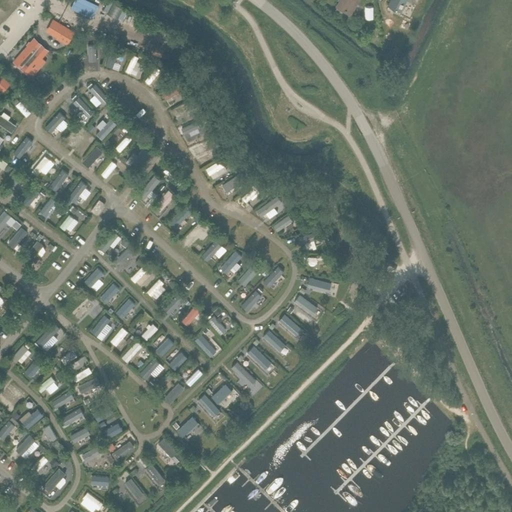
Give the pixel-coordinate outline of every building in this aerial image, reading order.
[(349,14),(357,0),(340,0),(336,7),(349,14)] [(400,10),(401,9),(405,11),(410,0),(390,0),(389,5),(400,10)] [(133,12),(129,21),(138,25),(142,16),(133,12)] [(56,38),(66,44),(74,31),(64,25),(56,38)] [(41,56),(47,49),(35,38),(30,43),(28,42),(26,44),(28,46),(14,62),(26,73),(28,72),(41,56)] [(88,48),(91,67),(99,66),(97,47),(88,48)] [(112,48),(106,67),(114,69),(119,51),(112,48)] [(133,55),(126,73),(134,76),(141,58),(133,55)] [(157,67),(144,81),(150,86),(163,72),(157,67)] [(0,69),(0,93),(0,94),(11,84),(2,75),(4,73),(0,69)] [(178,84),(160,92),(164,99),(181,91),(178,84)] [(93,91),(106,105),(112,99),(99,85),(93,91)] [(74,105),(88,119),(94,113),(80,99),(74,105)] [(16,105),(26,117),(31,113),(20,101),(16,105)] [(175,119),(195,109),(190,101),(171,111),(175,119)] [(0,117),(0,122),(13,132),(18,125),(2,114),(0,117)] [(59,114),(46,128),(52,134),(65,119),(59,114)] [(99,132),(105,137),(118,123),(112,118),(99,132)] [(196,120),(178,128),(181,136),(199,128),(196,120)] [(79,129),(69,144),(80,151),(90,136),(79,129)] [(122,151),(134,138),(129,134),(117,147),(122,151)] [(111,144),(108,139),(103,142),(106,147),(111,144)] [(208,140),(190,146),(193,154),(211,147),(208,140)] [(26,142),(14,157),(21,162),(21,161),(33,147),(26,142)] [(143,143),(130,157),(137,163),(149,149),(143,143)] [(99,145),(86,159),(92,165),(105,151),(99,145)] [(114,154),(109,150),(106,154),(110,158),(114,154)] [(45,157),(33,172),(40,177),(52,162),(45,157)] [(115,159),(102,173),(108,179),(121,165),(115,159)] [(21,162),(19,165),(24,169),(27,166),(21,161),(21,162)] [(221,161),(204,170),(208,177),(225,168),(221,161)] [(174,165),(169,170),(180,182),(185,177),(174,165)] [(61,170),(49,185),(56,190),(67,175),(61,170)] [(19,171),(8,186),(14,191),(26,176),(19,171)] [(154,173),(141,187),(147,192),(160,178),(154,173)] [(48,179),(43,176),(38,182),(43,185),(48,179)] [(236,178),(220,187),(224,195),(240,185),(236,178)] [(78,183),(66,198),(73,203),(85,188),(78,183)] [(263,189),(258,183),(255,185),(260,191),(263,189)] [(91,202),(98,190),(91,186),(83,197),(91,202)] [(251,186),(238,200),(245,206),(257,192),(251,186)] [(168,188),(155,202),(161,207),(174,193),(168,188)] [(36,191),(24,206),(31,211),(42,196),(36,191)] [(52,198),(40,213),(47,218),(59,203),(52,198)] [(98,199),(91,209),(96,213),(98,212),(103,204),(103,202),(98,199)] [(269,200),(253,212),(258,219),(274,207),(269,200)] [(186,206),(173,221),(179,226),(192,212),(186,206)] [(7,208),(0,216),(0,226),(2,228),(13,213),(7,208)] [(289,212),(273,223),(278,230),(294,219),(289,212)] [(70,214),(58,229),(65,234),(77,219),(70,214)] [(209,225),(204,219),(200,222),(206,228),(209,225)] [(16,220),(12,225),(16,228),(20,223),(16,220)] [(200,222),(187,237),(193,242),(206,228),(200,222)] [(21,226),(10,241),(16,246),(28,231),(21,226)] [(116,230),(103,244),(109,250),(122,236),(116,230)] [(317,230),(299,237),(302,245),(320,238),(317,230)] [(129,242),(123,238),(120,242),(125,247),(129,242)] [(216,239),(203,253),(209,259),(222,244),(216,239)] [(37,241),(26,256),(32,262),(44,246),(37,241)] [(131,245),(118,259),(124,265),(137,251),(131,245)] [(234,254),(221,268),(227,273),(240,259),(234,254)] [(320,255),(306,255),(306,264),(320,263),(320,255)] [(152,263),(147,259),(144,262),(149,267),(152,263)] [(143,262),(130,276),(136,282),(149,268),(143,262)] [(253,263),(240,277),(246,283),(259,268),(253,263)] [(279,264),(266,278),(272,284),(285,269),(279,264)] [(97,271),(85,285),(91,291),(104,276),(97,271)] [(330,281),(311,276),(309,284),(328,289),(330,281)] [(161,278),(148,290),(155,298),(166,287),(163,284),(165,282),(161,278)] [(178,286),(172,279),(168,283),(173,289),(178,286)] [(113,281),(100,295),(106,300),(119,286),(113,281)] [(257,288),(244,302),(250,307),(263,293),(257,288)] [(7,297),(10,293),(5,289),(2,292),(7,297)] [(2,294),(0,296),(0,308),(8,300),(2,294)] [(179,294),(166,308),(173,313),(185,299),(179,294)] [(297,302),(313,313),(318,306),(302,295),(297,302)] [(129,296),(116,310),(122,316),(135,302),(129,296)] [(88,301),(75,316),(81,321),(94,307),(88,301)] [(196,305),(183,320),(189,325),(202,310),(196,305)] [(222,309),(218,305),(213,309),(217,314),(222,309)] [(105,313),(92,327),(98,333),(111,319),(105,313)] [(208,319),(222,333),(227,327),(214,313),(208,319)] [(280,320),(296,331),(301,325),(285,313),(280,320)] [(155,321),(142,335),(148,341),(161,327),(155,321)] [(56,325),(43,339),(49,344),(62,330),(56,325)] [(124,326),(111,340),(118,346),(130,332),(124,326)] [(266,337),(281,349),(286,342),(271,330),(266,337)] [(169,335),(157,350),(163,355),(176,341),(169,335)] [(195,341),(207,355),(213,350),(201,335),(195,341)] [(138,339),(125,354),(131,359),(144,345),(138,339)] [(27,343),(14,357),(20,363),(33,349),(27,343)] [(45,351),(48,355),(56,350),(52,345),(45,351)] [(252,353),(266,366),(272,360),(258,347),(252,353)] [(74,349),(58,360),(63,367),(79,356),(74,349)] [(36,354),(32,350),(28,355),(32,359),(36,354)] [(184,352),(171,366),(177,372),(190,357),(184,352)] [(154,356),(141,370),(148,376),(160,362),(154,356)] [(39,357),(26,371),(32,376),(45,362),(39,357)] [(233,369),(247,382),(252,376),(239,363),(233,369)] [(198,366),(185,380),(191,386),(204,371),(198,366)] [(89,367),(71,374),(74,382),(92,374),(89,367)] [(62,371),(57,374),(61,381),(66,377),(62,371)] [(52,373),(36,384),(41,391),(57,380),(52,373)] [(183,388),(169,375),(163,381),(178,394),(183,388)] [(97,379),(79,385),(82,393),(100,386),(97,379)] [(18,407),(28,395),(12,382),(2,395),(18,407)] [(213,395),(219,402),(233,388),(227,382),(213,395)] [(70,392),(54,402),(58,409),(75,399),(70,392)] [(201,403),(214,416),(220,410),(206,397),(201,403)] [(110,403),(93,411),(96,418),(114,410),(110,403)] [(82,409),(65,418),(69,425),(86,417),(82,409)] [(14,410),(10,414),(14,419),(18,415),(14,410)] [(36,411),(23,425),(29,430),(42,416),(36,411)] [(118,418),(102,428),(106,435),(123,425),(118,418)] [(12,420),(0,431),(0,435),(4,439),(18,425),(12,420)] [(42,427),(50,441),(57,437),(50,423),(42,427)] [(183,426),(177,431),(193,449),(199,444),(183,426)] [(89,427),(71,435),(75,442),(92,434),(89,427)] [(28,435),(15,449),(21,454),(34,441),(28,435)] [(160,442),(173,456),(179,450),(166,436),(160,442)] [(98,443),(82,453),(86,460),(103,450),(98,443)] [(110,443),(106,446),(110,451),(114,448),(110,443)] [(129,443),(113,453),(117,460),(133,450),(129,443)] [(32,467),(44,478),(56,465),(44,454),(32,467)] [(144,466),(157,480),(163,475),(150,461),(144,466)] [(135,468),(129,473),(132,476),(138,471),(135,468)] [(57,472),(44,486),(50,491),(63,477),(57,472)] [(109,474),(90,473),(89,481),(108,483),(109,474)] [(179,480),(176,476),(170,480),(174,484),(179,480)] [(125,484),(138,498),(144,492),(131,478),(125,484)] [(161,490),(169,486),(167,480),(158,483),(161,490)] [(82,497),(98,508),(102,501),(86,490),(82,497)] [(9,503),(0,511),(12,511),(15,509),(9,503)]
